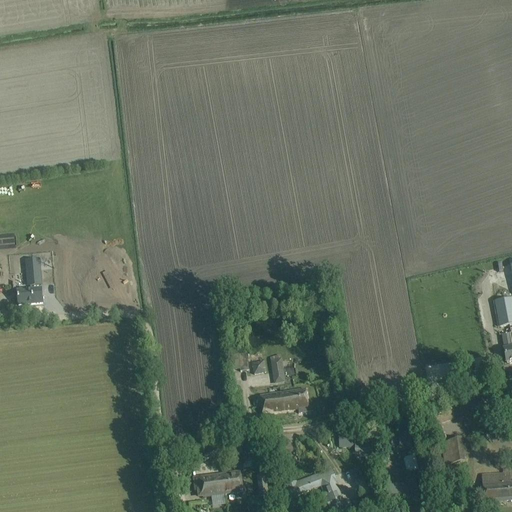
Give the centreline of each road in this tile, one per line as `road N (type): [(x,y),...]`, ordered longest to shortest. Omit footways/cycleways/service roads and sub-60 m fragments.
road 1 (residential): [(511,388),(486,384),(273,430),(174,472)]
road 2 (residential): [(174,472),(155,402),(148,329),(127,314),(58,317)]
